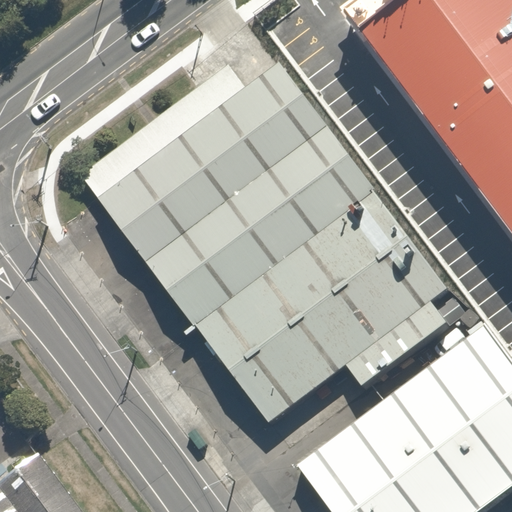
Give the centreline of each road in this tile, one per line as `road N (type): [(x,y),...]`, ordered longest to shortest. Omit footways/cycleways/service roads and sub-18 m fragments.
road 1 (unclassified): [(199,511),(0,246)]
road 2 (secondary): [(158,0),(0,120)]
